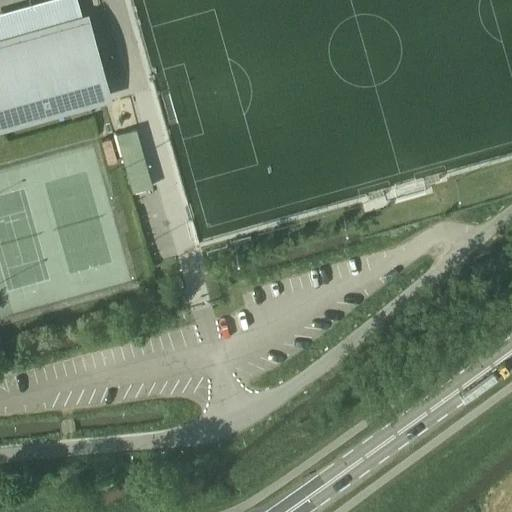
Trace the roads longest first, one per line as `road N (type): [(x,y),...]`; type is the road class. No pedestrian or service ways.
road 1 (unclassified): [(0,455),(150,442),(235,421),(285,392),(511,214)]
road 2 (primary): [(288,511),(511,351)]
